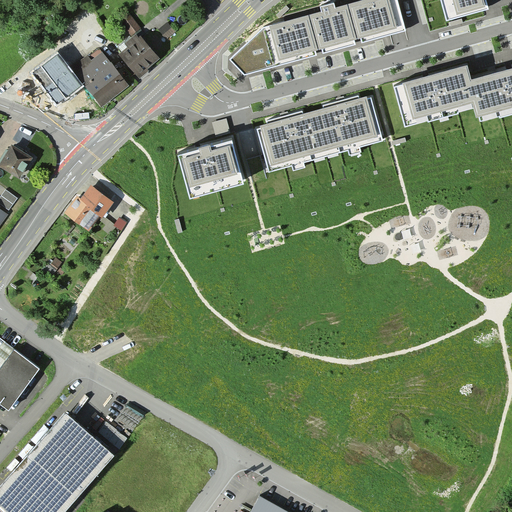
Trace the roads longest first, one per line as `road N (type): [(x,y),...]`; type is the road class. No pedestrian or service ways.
road 1 (primary): [(92,150),(244,0)]
road 2 (residential): [(75,361),(236,453)]
